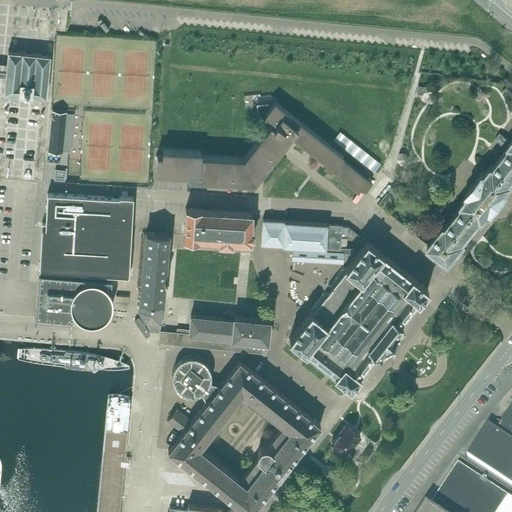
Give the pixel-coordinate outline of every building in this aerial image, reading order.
[(46,96),(49,59),(50,54),(8,50),(6,65),(6,70),(4,92),(16,93),(31,95),(46,96)] [(511,84),(509,82),(503,90),(504,90),(505,92),(511,97),(511,84)] [(419,86),(419,94),(424,94),(424,92),(432,90),(430,85),(424,86),(419,86)] [(254,180),(274,154),(281,146),(284,141),(280,138),(283,135),(287,138),(288,137),(291,134),(322,159),(323,158),(324,160),(322,162),(323,162),(323,163),(357,190),(358,190),(361,186),(365,189),(371,181),(367,178),(341,158),(343,155),(330,144),(275,101),(274,101),(271,105),(267,102),(256,103),(258,114),(270,124),(263,133),(244,157),(201,155),(201,151),(163,148),(162,149),(162,157),(157,157),(157,154),(156,154),(155,170),(156,170),(183,172),(184,170),(186,170),(188,170),(188,176),(242,179),(243,179),(254,180)] [(62,151),(68,151),(72,112),(66,112),(66,109),(53,108),(53,110),(52,110),(48,149),(48,150),(62,151)] [(334,139),(342,146),(373,171),(374,171),(380,163),(340,131),(333,139),(334,139)] [(428,244),(427,245),(428,245),(428,246),(430,247),(448,261),(449,262),(449,261),(450,261),(456,253),(458,254),(460,251),(459,250),(459,249),(465,241),(466,240),(465,240),(465,239),(464,239),(471,231),(471,230),(473,232),(475,228),(474,227),(480,219),(481,219),(482,220),(483,219),(489,212),(490,212),(491,213),(491,212),(498,204),(501,200),(507,192),(508,191),(507,191),(507,190),(506,190),(511,182),(511,179),(511,180),(511,179),(511,137),(510,140),(501,134),(500,133),(496,138),(496,139),(497,139),(507,147),(506,148),(502,153),(501,152),(498,155),(500,157),(493,165),(492,164),(492,165),(492,164),(491,165),(491,164),(490,166),(485,172),(484,172),(483,171),(482,172),(470,186),(470,187),(468,189),(468,190),(466,192),(466,193),(467,193),(466,194),(467,194),(462,200),(461,202),(461,203),(461,204),(462,204),(455,212),(454,211),(451,214),(453,216),(450,219),(450,218),(447,221),(448,222),(448,223),(445,221),(444,222),(436,217),(435,216),(433,219),(442,226),(437,232),(435,231),(433,234),(434,235),(432,238),(429,242),(428,243),(428,244)] [(54,179),(64,180),(65,170),(55,169),(54,179)] [(386,192),(379,201),(377,203),(380,206),(384,209),(384,208),(385,208),(385,209),(390,202),(391,202),(390,194),(386,192)] [(129,268),(131,230),(133,196),(119,195),(119,199),(113,198),(113,196),(78,194),(47,193),(45,222),(42,222),(39,272),(115,276),(128,277),(129,268)] [(199,239),(199,238),(218,239),(218,243),(232,244),(232,241),(251,242),(252,225),(251,225),(252,212),(201,209),(185,207),(185,213),(184,223),(184,233),(184,234),(183,238),(199,239)] [(351,253),(354,255),(357,251),(353,248),(340,247),(341,224),(327,223),(327,222),(263,217),(262,225),(261,242),(283,244),(293,244),(323,247),(323,250),(293,248),(292,258),(325,260),(327,260),(342,261),(343,252),(351,253)] [(159,330),(160,329),(161,312),(161,310),(163,292),(164,279),(166,279),(167,272),(165,272),(167,249),(168,232),(165,232),(161,232),(156,231),(152,231),(147,230),(146,230),(146,231),(143,269),(139,310),(150,330),(159,330)] [(384,346),(386,342),(390,338),(391,337),(393,333),(395,331),(395,330),(400,324),(401,323),(400,322),(399,321),(416,299),(417,301),(418,299),(426,290),(427,288),(426,287),(412,277),(412,276),(411,275),(383,253),(382,252),(368,241),(367,240),(365,241),(365,242),(357,251),(354,255),(347,265),(346,265),(346,266),(345,266),(345,267),(346,268),(332,286),(331,286),(329,289),(326,293),(312,311),(310,310),(309,312),(308,313),(290,335),(288,337),(290,338),(299,345),(304,349),(305,350),(306,351),(308,352),(310,354),(330,370),(332,371),(333,372),(333,373),(334,374),(334,373),(348,384),(349,386),(350,384),(357,375),(358,375),(359,373),(357,372),(375,351),(376,352),(377,353),(378,352),(378,351),(383,345),(384,346)] [(308,309),(310,310),(312,311),(326,293),(329,289),(331,286),(332,286),(346,268),(345,267),(345,266),(343,265),(329,282),(326,287),(322,292),(308,309)] [(98,323),(101,322),(103,320),(107,317),(109,315),(110,313),(111,311),(112,309),(113,305),(113,301),(113,297),(113,295),(112,293),(109,288),(112,286),(113,279),(88,277),(39,273),(36,317),(73,320),(73,318),(76,316),(80,319),(85,322),(92,322),(98,323)] [(115,306),(128,308),(129,296),(116,294),(115,306)] [(177,327),(177,331),(189,332),(268,340),(268,335),(271,335),(272,327),(273,319),(265,318),(234,314),(234,311),(223,310),(223,317),(191,313),(189,328),(177,327)] [(160,329),(159,330),(158,341),(159,342),(265,352),(266,343),(268,341),(268,340),(189,332),(177,331),(166,330),(167,324),(166,324),(161,324),(160,329)] [(390,338),(386,342),(391,345),(394,341),(397,337),(393,333),(391,337),(390,338)] [(129,362),(127,361),(120,359),(96,354),(84,352),(72,351),(50,349),(26,348),(19,349),(18,359),(24,361),(47,366),(71,368),(94,369),(109,368),(127,365),(129,364),(129,362)] [(201,393),(206,401),(220,384),(210,381),(211,377),(211,373),(210,370),(209,366),(207,363),(204,360),(201,358),(197,357),(194,356),(190,356),(186,356),(182,358),(179,360),(176,362),(174,366),(173,369),(172,373),(172,377),(172,381),(174,385),(176,388),(179,391),(182,393),(186,394),(190,395),(194,395),(198,394),(201,393)] [(284,469),(288,464),(320,424),(239,359),(220,384),(206,401),(192,419),(191,419),(187,416),(187,415),(186,415),(182,412),(182,411),(181,411),(177,408),(177,407),(167,420),(172,423),(171,424),(172,424),(177,427),(176,428),(177,428),(181,431),(181,432),(182,432),(168,450),(237,505),(246,511),(250,511),(281,473),(284,469)] [(511,443),(511,408),(502,425),(501,424),(499,423),(496,423),(494,423),(492,424),(490,425),(488,427),(486,429),(485,431),(485,435),(468,459),(511,488),(511,444),(511,443)] [(346,423),(335,437),(335,438),(332,442),(335,444),(332,447),(332,450),(337,455),(340,454),(342,450),(349,455),(352,454),(355,451),(354,448),(355,448),(352,445),(355,441),(360,435),(346,423)] [(284,469),(281,473),(284,476),(285,475),(284,474),(287,471),(290,467),(290,468),(291,466),(288,464),(284,469)] [(499,511),(509,498),(458,465),(428,511),(427,511),(426,511),(499,511)] [(511,511),(511,500),(509,498),(499,511),(511,511)] [(227,511),(222,507),(218,507),(218,506),(188,503),(187,507),(169,506),(168,511),(227,511)]
